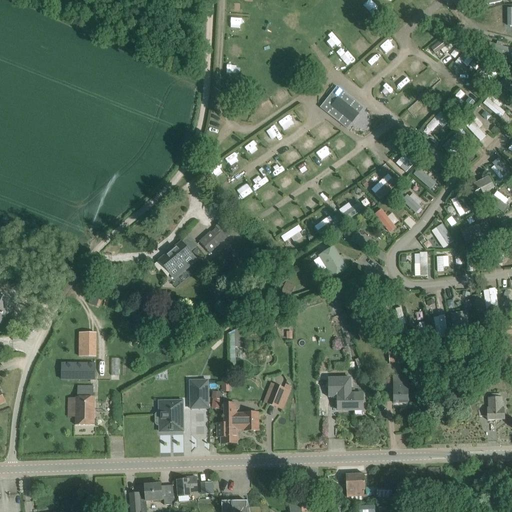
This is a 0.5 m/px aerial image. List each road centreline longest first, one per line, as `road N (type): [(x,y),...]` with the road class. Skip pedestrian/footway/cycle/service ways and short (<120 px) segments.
road 1 (tertiary): [(10,469),(511,453)]
road 2 (unclassified): [(10,469),(17,404),(53,297),(113,225),(179,169),(187,151)]
road 3 (track): [(210,0),(206,90),(187,151)]
